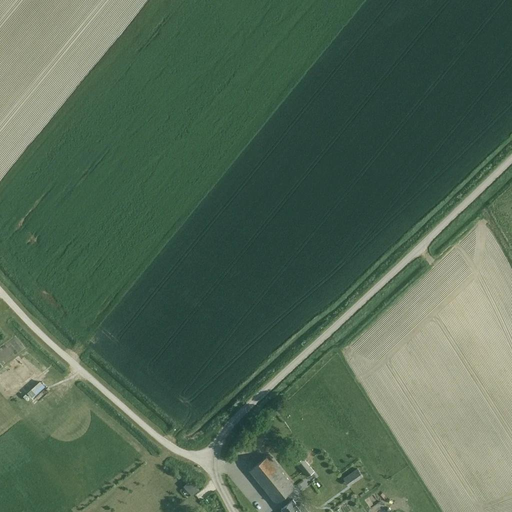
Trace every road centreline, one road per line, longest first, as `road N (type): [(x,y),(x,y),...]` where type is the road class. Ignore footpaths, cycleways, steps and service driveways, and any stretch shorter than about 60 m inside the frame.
road 1 (unclassified): [(212,466),(231,421),(511,158)]
road 2 (unclassified): [(212,466),(153,432),(0,291)]
